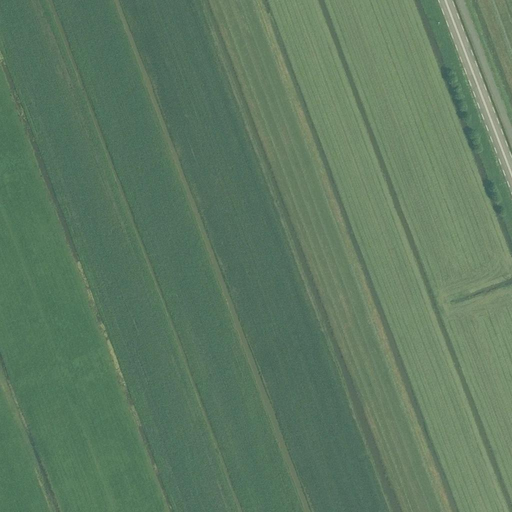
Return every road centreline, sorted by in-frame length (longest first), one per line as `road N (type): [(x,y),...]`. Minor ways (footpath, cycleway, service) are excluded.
road 1 (primary): [(511,177),(444,0)]
road 2 (unclassified): [(511,137),(459,0)]
